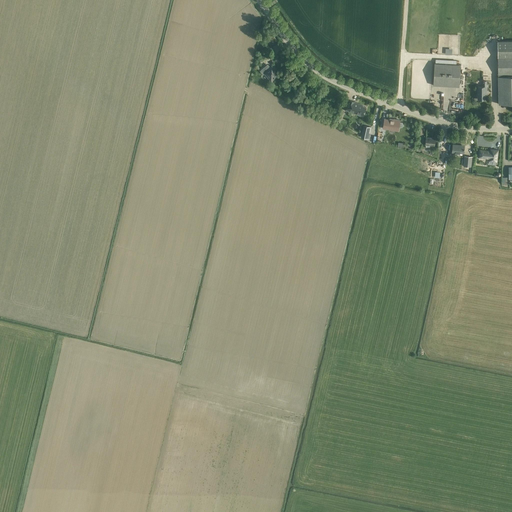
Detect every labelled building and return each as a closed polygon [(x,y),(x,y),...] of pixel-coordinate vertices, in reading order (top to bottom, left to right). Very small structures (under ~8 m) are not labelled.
[(273,35),(267,40),(272,46),(278,42),(273,35)] [(511,40),(497,41),(498,76),(498,104),(511,103),(511,40)] [(283,51),(277,55),(282,62),(288,59),(283,51)] [(433,85),(459,87),(460,65),(434,63),(433,85)] [(278,74),(274,69),(272,66),(270,68),(267,65),(264,68),(260,71),(263,74),(264,73),(266,75),(267,75),(270,78),(268,79),(271,82),(274,80),(273,79),(278,74)] [(482,87),(478,87),(478,99),(486,99),(486,95),(487,95),(487,88),(487,87),(488,87),(488,84),(487,84),(487,81),(482,81),(482,87)] [(344,109),(355,113),(355,112),(363,115),(366,108),(356,104),(357,103),(348,99),(346,104),(344,109)] [(384,119),(383,128),(398,131),(400,120),(393,119),(393,120),(384,119)] [(361,137),(361,138),(364,138),(369,139),(372,127),(363,125),(361,137)] [(425,145),(434,146),(435,138),(426,137),(425,145)] [(452,155),(457,155),(457,153),(463,154),(464,148),(464,146),(453,144),(452,155)] [(497,162),(498,150),(494,149),(493,151),(490,151),(479,149),(478,157),(489,159),(489,161),(497,162)] [(464,167),(464,170),(470,170),(471,169),(472,157),(465,156),(464,167)]
